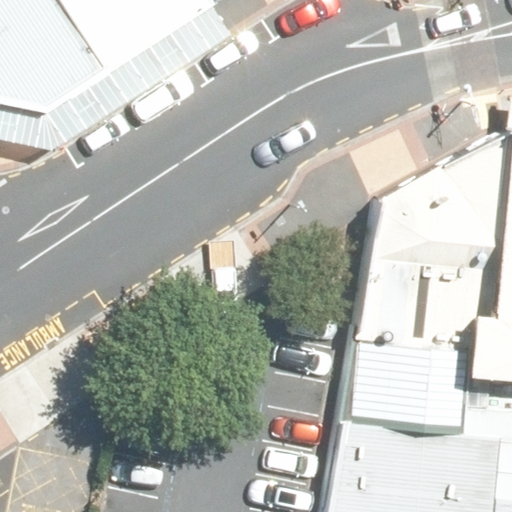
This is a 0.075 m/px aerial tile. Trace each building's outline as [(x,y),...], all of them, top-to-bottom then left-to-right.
[(0,0),(0,132),(72,86),(16,0),(0,0)] [(179,13),(170,0),(16,0),(72,86),(179,13)] [(170,0),(179,13),(199,0),(170,0)] [(467,378),(511,384),(511,146),(501,145),(376,207),(354,368),(467,378)] [(506,511),(511,462),(511,384),(354,368),(337,511),(506,511)]
